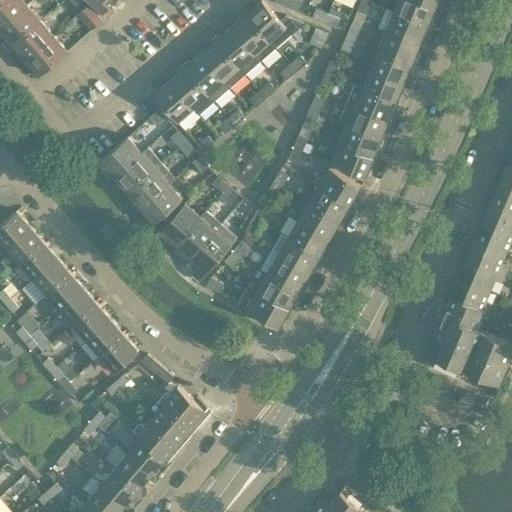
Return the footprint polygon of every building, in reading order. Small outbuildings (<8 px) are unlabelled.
[(0,0),(0,26),(26,4),(22,0),(0,0)] [(105,1),(106,0),(89,0),(105,18),(113,11),(105,1)] [(271,40),(286,28),(262,0),(261,0),(246,14),(270,41),(271,40)] [(299,11),(303,1),(299,0),(288,0),(287,6),(299,11)] [(366,13),(370,3),(363,0),(360,0),(357,9),(366,13)] [(427,26),(435,8),(416,0),(398,0),(393,12),(427,26)] [(0,30),(12,44),(40,20),(26,4),(0,26),(0,30)] [(102,21),(95,14),(88,5),(78,14),(92,30),(102,21)] [(325,22),(329,12),(316,7),(312,16),(325,22)] [(386,9),(378,28),(385,31),(419,45),(427,26),(393,12),(386,9)] [(337,27),(341,17),(329,12),(325,22),(337,27)] [(271,40),(270,41),(246,14),(230,27),(260,61),(276,46),(271,40)] [(25,60),(53,35),(40,20),(12,44),(25,60)] [(360,28),(351,25),(351,24),(345,37),(355,41),(360,28)] [(244,74),(260,61),(230,27),(215,40),(244,74)] [(411,64),(419,45),(385,31),(377,50),(411,64)] [(39,75),(67,51),(53,35),(25,60),(39,75)] [(350,52),(355,41),(345,37),(341,48),(350,52)] [(229,87),(244,74),(215,40),(199,53),(229,87)] [(404,83),(411,64),(377,50),(370,68),(404,83)] [(213,101),(229,87),(199,53),(184,67),(213,101)] [(295,71),(306,61),(300,54),(289,63),(295,71)] [(339,62),(331,58),(330,58),(324,72),(334,76),(339,62)] [(287,79),(295,71),(289,63),(280,71),(287,79)] [(199,113),(213,101),(184,67),(168,80),(192,108),(193,107),(199,113)] [(396,102),(404,83),(370,68),(363,86),(362,87),(396,102)] [(329,87),(334,76),(324,72),(320,83),(329,87)] [(176,121),(192,108),(168,80),(152,93),(176,121)] [(264,98),(275,88),(269,81),(258,90),(264,98)] [(362,87),(363,86),(355,83),(346,103),(388,120),(396,102),(362,87)] [(255,106),(264,98),(258,90),(249,98),(255,106)] [(324,99),(315,96),(314,96),(309,109),(318,113),(324,99)] [(380,139),(388,120),(346,103),(339,121),(347,124),(346,125),(380,139)] [(234,124),(245,115),(239,107),(227,117),(234,124)] [(156,126),(166,117),(159,109),(149,118),(156,126)] [(313,124),(318,113),(309,109),(304,120),(313,124)] [(225,132),(234,124),(227,117),(218,125),(225,132)] [(373,158),(380,139),(346,125),(339,144),(373,158)] [(180,146),(187,139),(178,129),(170,136),(180,146)] [(308,137),(299,134),(299,133),(292,147),(302,151),(308,137)] [(203,150),(214,142),(208,134),(197,143),(203,150)] [(141,153),(140,152),(127,136),(97,162),(111,178),(141,153)] [(188,156),(196,149),(187,139),(180,146),(188,156)] [(364,177),(373,158),(339,144),(331,163),(364,177)] [(124,194),(162,161),(148,146),(140,152),(141,153),(111,178),(124,194)] [(299,157),(302,151),(292,147),(290,153),(288,158),(297,162),(299,157)] [(201,171),(209,165),(200,154),(192,161),(201,171)] [(167,183),(175,176),(162,161),(124,194),(138,209),(167,184),(167,183)] [(511,165),(506,163),(498,182),(511,188),(511,165)] [(350,203),(361,185),(329,167),(319,184),(318,185),(350,203)] [(288,173),(280,169),(272,182),(281,187),(288,173)] [(222,191),(228,183),(218,175),(211,183),(222,191)] [(318,185),(319,184),(311,179),(300,197),(308,202),(340,221),(350,203),(318,185)] [(275,197),(281,187),(272,182),(266,192),(275,197)] [(511,188),(498,182),(490,201),(511,211),(511,188)] [(232,200),(238,192),(228,183),(222,191),(232,200)] [(167,211),(181,199),(167,184),(138,209),(151,225),(160,217),(167,211)] [(511,211),(490,201),(481,220),(511,233),(511,211)] [(330,238),(340,221),(308,202),(298,220),(330,238)] [(176,245),(200,216),(185,203),(172,218),(166,225),(161,231),(176,245)] [(268,210),(260,205),(259,204),(252,217),(261,222),(268,210)] [(0,237),(7,246),(31,225),(17,209),(0,224),(0,237)] [(192,258),(216,230),(222,223),(206,210),(200,216),(176,245),(192,258)] [(167,211),(160,217),(166,225),(172,218),(167,211)] [(255,232),(261,222),(252,217),(246,227),(255,232)] [(319,256),(330,238),(298,220),(287,238),(319,256)] [(511,233),(481,220),(473,239),(505,253),(510,242),(511,243),(511,233)] [(234,239),(236,237),(222,226),(223,224),(222,223),(216,230),(192,258),(200,265),(192,274),(200,281),(232,243),(231,243),(234,239)] [(20,261),(44,241),(31,225),(7,246),(20,261)] [(309,273),(319,256),(287,238),(277,255),(309,273)] [(501,264),(505,253),(473,239),(465,258),(504,275),(508,267),(501,264)] [(249,246),(242,240),(233,250),(240,257),(249,246)] [(34,277),(57,256),(44,241),(20,261),(34,277)] [(232,266),(240,257),(233,250),(224,260),(232,266)] [(299,291),(309,273),(277,255),(267,273),(299,291)] [(47,292),(71,272),(57,256),(34,277),(47,292)] [(501,283),(504,275),(465,258),(457,276),(489,290),(494,280),(501,283)] [(61,308),(85,287),(71,272),(47,292),(61,308)] [(289,309),(299,291),(267,273),(257,290),(289,309)] [(218,293),(223,284),(211,276),(206,285),(218,293)] [(485,300),(489,290),(457,276),(449,294),(488,311),(492,303),(485,300)] [(278,327),(289,309),(257,290),(247,285),(237,303),(278,327)] [(75,324),(98,303),(85,287),(61,308),(75,324)] [(0,297),(5,302),(11,297),(3,288),(0,290),(0,297)] [(485,319),(488,311),(449,294),(432,334),(442,338),(431,364),(455,375),(459,367),(498,384),(511,352),(511,335),(508,334),(506,339),(477,327),(481,318),(485,319)] [(13,311),(19,306),(11,297),(5,302),(13,311)] [(88,339),(112,319),(98,303),(75,324),(88,339)] [(102,355),(125,334),(112,319),(88,339),(102,355)] [(23,340),(30,334),(22,325),(15,330),(23,340)] [(31,349),(38,343),(30,334),(23,340),(31,349)] [(115,370),(139,350),(125,334),(102,355),(115,370)] [(168,382),(174,375),(148,353),(142,360),(168,382)] [(51,372),(57,366),(49,356),(42,362),(51,372)] [(64,387),(71,381),(57,366),(51,372),(64,387)] [(130,378),(125,372),(124,372),(115,379),(121,386),(130,378)] [(111,394),(121,386),(115,379),(106,387),(111,394)] [(71,394),(77,389),(71,381),(64,387),(71,394)] [(197,395),(194,399),(178,385),(170,394),(202,421),(213,408),(197,395)] [(191,433),(202,421),(170,394),(160,406),(191,433)] [(181,445),(191,433),(160,406),(149,418),(181,445)] [(105,416),(99,411),(99,410),(91,419),(98,425),(105,416)] [(171,457),(181,445),(149,418),(139,430),(171,457)] [(90,434),(98,425),(91,419),(83,428),(90,434)] [(169,460),(171,457),(139,430),(137,433),(141,437),(133,446),(156,466),(165,456),(169,460)] [(78,447),(73,442),(72,442),(64,451),(71,456),(78,447)] [(10,459),(16,454),(9,444),(2,450),(10,459)] [(146,478),(156,466),(133,446),(123,458),(146,478)] [(63,466),(71,456),(64,451),(56,460),(63,466)] [(17,469),(24,463),(16,454),(10,459),(17,469)] [(136,490),(146,478),(123,458),(112,470),(136,490)] [(125,503),(136,490),(112,470),(102,483),(125,503)] [(62,488),(57,482),(56,481),(47,489),(53,496),(62,488)] [(368,511),(361,505),(366,499),(346,482),(328,505),(319,498),(307,511),(368,511)] [(111,511),(117,511),(125,503),(102,483),(91,495),(111,511)] [(44,504),(53,496),(47,489),(38,497),(44,504)] [(87,511),(111,511),(91,495),(81,507),(87,511)]
